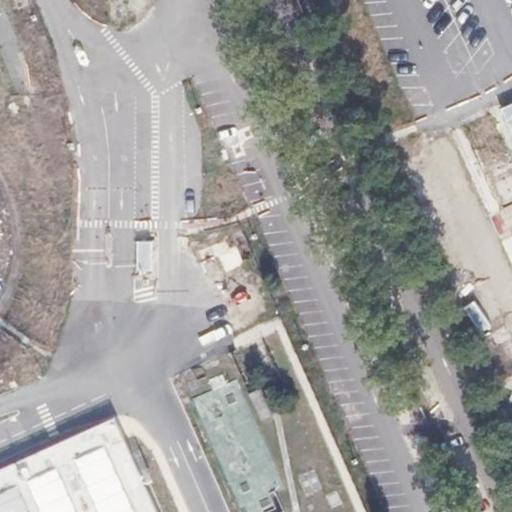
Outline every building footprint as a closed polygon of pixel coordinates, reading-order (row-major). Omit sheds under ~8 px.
[(511,101),(426,136),(441,175),(421,183),(480,330),(497,329),(510,361),(511,360),(511,386),(509,388),(511,395),(511,101)] [(216,288),(223,310),(237,306),(231,284),(216,288)] [(228,511),(287,511),(290,511),(235,353),(180,372),(228,511)] [(262,388),(251,393),(263,418),(273,414),(262,388)] [(131,511),(109,460),(0,507),(0,511),(131,511)]
